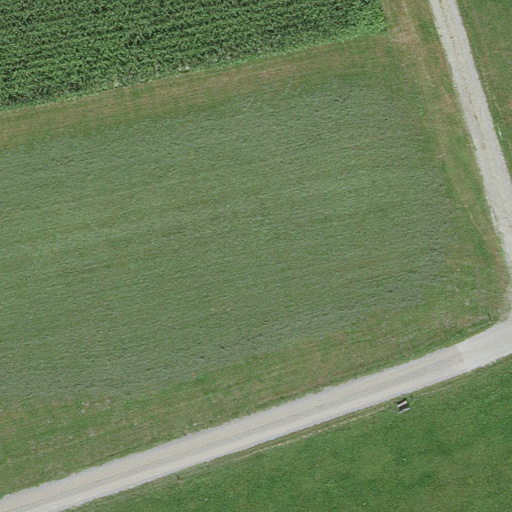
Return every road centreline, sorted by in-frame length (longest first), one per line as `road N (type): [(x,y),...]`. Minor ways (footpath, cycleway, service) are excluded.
road 1 (track): [(0,511),(511,332)]
road 2 (track): [(511,173),(456,0)]
